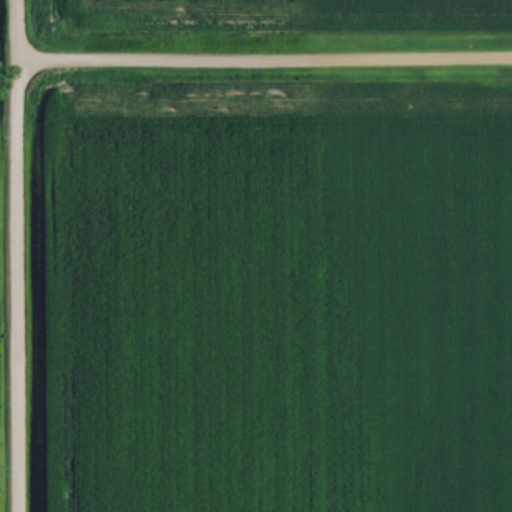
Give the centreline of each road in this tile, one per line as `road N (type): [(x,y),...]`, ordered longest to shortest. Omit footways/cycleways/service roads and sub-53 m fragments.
road 1 (tertiary): [(16,511),(15,0)]
road 2 (residential): [(511,68),(16,68)]
